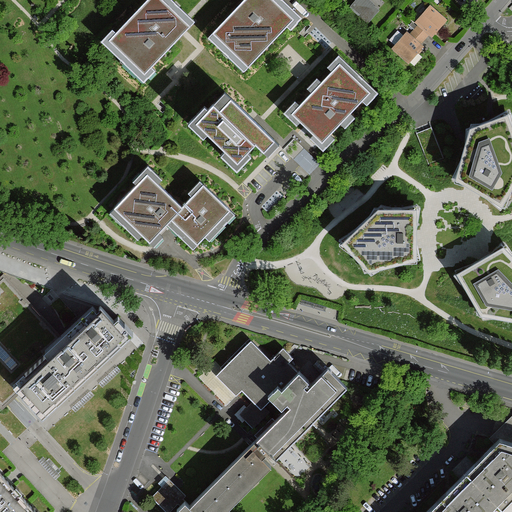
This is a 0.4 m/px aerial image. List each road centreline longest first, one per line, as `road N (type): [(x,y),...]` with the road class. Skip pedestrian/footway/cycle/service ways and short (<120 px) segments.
road 1 (residential): [(504,0),(419,94),(243,256),(218,303)]
road 2 (tertiary): [(511,390),(218,303)]
road 3 (residential): [(181,292),(108,511)]
road 4 (tertiary): [(181,292),(0,230)]
